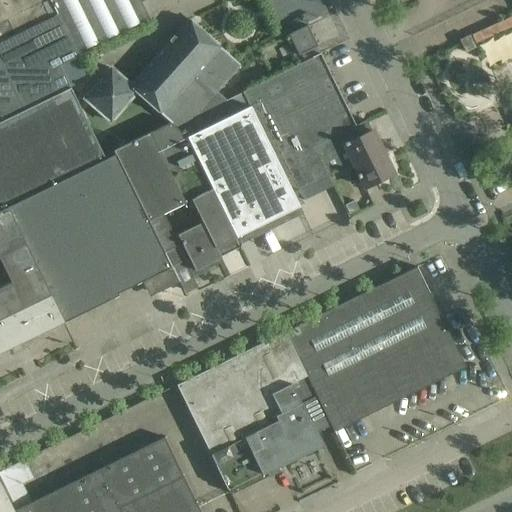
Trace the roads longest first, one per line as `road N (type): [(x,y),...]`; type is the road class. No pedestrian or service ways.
road 1 (unclassified): [(0,448),(461,219)]
road 2 (unclassified): [(461,219),(354,0)]
road 3 (unclassified): [(323,511),(511,416)]
